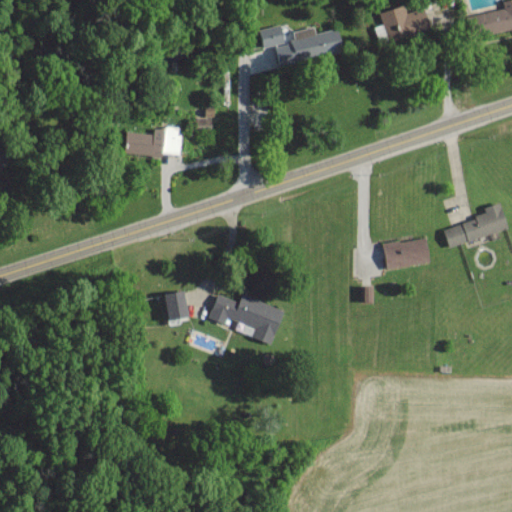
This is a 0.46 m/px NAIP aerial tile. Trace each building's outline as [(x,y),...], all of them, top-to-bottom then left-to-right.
[(511,28),(511,0),(502,3),(503,7),(466,15),(470,37),(511,28)] [(378,11),(388,41),(429,28),(422,6),(405,11),(402,3),(378,11)] [(261,46),(283,42),(279,23),(258,27),(261,46)] [(337,27),(314,31),(313,26),(291,30),(293,40),(273,44),(277,65),(342,53),(337,27)] [(125,131),(123,153),(160,155),(160,152),(177,153),(179,127),(152,125),(152,132),(125,131)] [(442,227),(447,245),(507,227),(499,201),(482,206),(485,214),(442,227)] [(386,268),(428,260),(424,235),(381,243),(386,268)] [(187,314),(182,289),(162,293),(167,319),(187,314)] [(207,316),(224,322),(226,316),(237,320),(233,329),(270,342),(282,308),(240,293),(238,300),(216,292),(207,316)]
